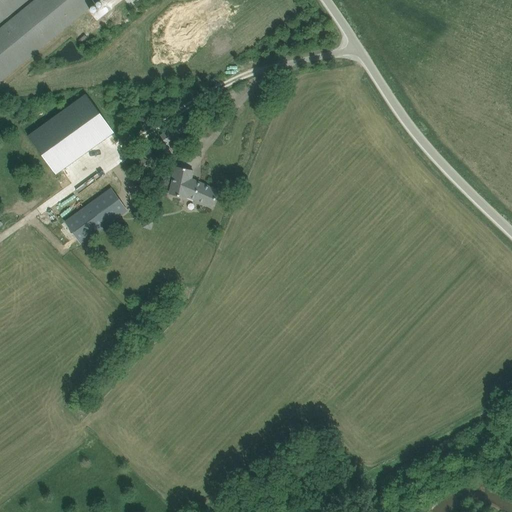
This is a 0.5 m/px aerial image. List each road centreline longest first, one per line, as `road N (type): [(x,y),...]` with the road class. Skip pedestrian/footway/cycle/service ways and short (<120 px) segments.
road 1 (unclassified): [(511,233),(416,136),(326,0)]
road 2 (track): [(318,511),(485,413),(511,387)]
